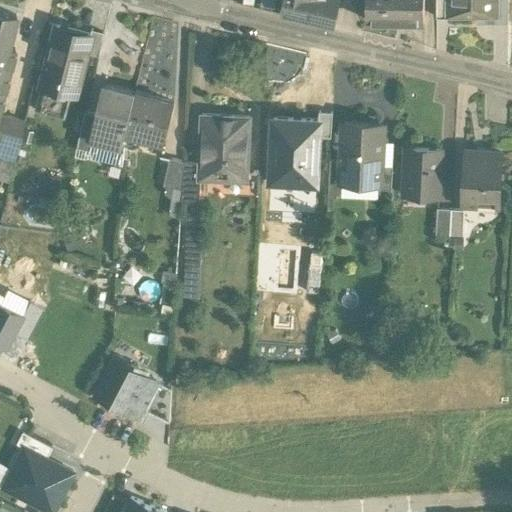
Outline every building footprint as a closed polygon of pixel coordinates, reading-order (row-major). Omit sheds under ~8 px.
[(282,0),(281,10),(332,22),(336,0),(282,0)] [(423,0),(365,0),(366,20),(424,21),(423,0)] [(448,14),(447,0),(435,0),(436,17),(449,17),(449,14),(448,14)] [(447,0),(448,14),(449,14),(475,14),(475,23),(494,23),(493,15),(495,15),(495,0),(447,0)] [(507,0),(495,0),(495,15),(493,15),(494,23),(507,22),(507,0)] [(0,11),(0,44),(7,46),(15,15),(0,11)] [(90,34),(56,25),(41,85),(35,109),(54,114),(60,90),(76,94),(86,53),(91,34),(90,34)] [(104,32),(91,29),(90,34),(91,34),(86,53),(98,55),(104,32)] [(0,44),(0,101),(14,48),(7,46),(0,44)] [(134,92),(103,84),(96,113),(96,114),(97,115),(91,137),(92,137),(122,144),(124,133),(134,92)] [(174,101),(134,92),(124,133),(164,142),(174,101)] [(89,112),(85,110),(80,130),(77,147),(90,150),(92,137),(91,137),(97,115),(96,114),(96,113),(89,112)] [(331,137),(332,112),(319,112),(318,119),(320,119),(319,137),(331,137)] [(24,120),(0,113),(0,180),(8,182),(24,120)] [(249,116),(201,113),(199,164),(199,178),(200,178),(246,179),(249,116)] [(274,117),(271,180),(317,182),(319,137),(320,119),(318,119),(274,117)] [(382,125),(344,123),(342,159),(341,181),(342,181),(378,183),(379,183),(380,166),(382,125)] [(441,148),(405,145),(403,192),(439,196),(441,148)] [(501,152),(465,150),(462,204),(498,206),(501,152)] [(184,160),(169,157),(163,184),(182,188),(184,160)] [(342,159),(330,159),(328,194),(341,195),(342,181),(341,181),(342,159)] [(199,164),(184,160),(182,188),(181,202),(199,203),(200,178),(199,178),(199,164)] [(392,166),(380,166),(379,183),(378,183),(378,189),(391,190),(392,166)] [(450,208),(437,207),(435,239),(449,240),(449,234),(450,208)] [(464,209),(450,208),(449,234),(462,235),(464,209)] [(22,315),(13,333),(27,340),(43,308),(29,301),(22,315)] [(0,346),(5,349),(13,333),(22,315),(0,304),(0,346)] [(145,410),(158,382),(136,371),(138,367),(117,356),(97,396),(141,418),(145,410)] [(158,382),(145,410),(170,422),(172,389),(158,382)] [(22,445),(45,457),(50,446),(21,431),(16,442),(22,445)] [(45,457),(22,445),(2,486),(53,511),(73,471),(45,457)] [(163,511),(165,510),(131,497),(124,511),(163,511)]
